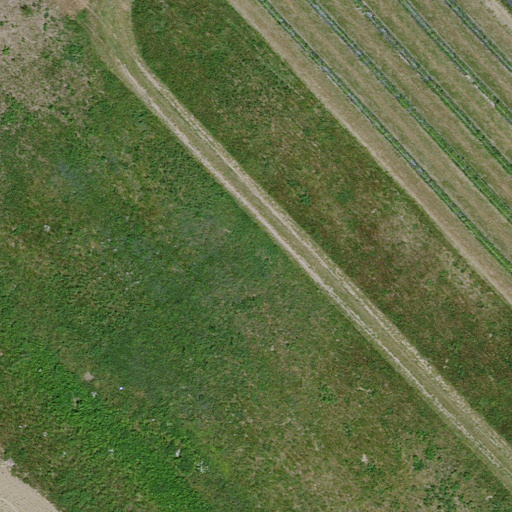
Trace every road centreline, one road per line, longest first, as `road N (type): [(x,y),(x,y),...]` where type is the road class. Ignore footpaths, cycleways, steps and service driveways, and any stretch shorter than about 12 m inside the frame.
road 1 (track): [(511,479),(53,0)]
road 2 (track): [(222,511),(0,280)]
